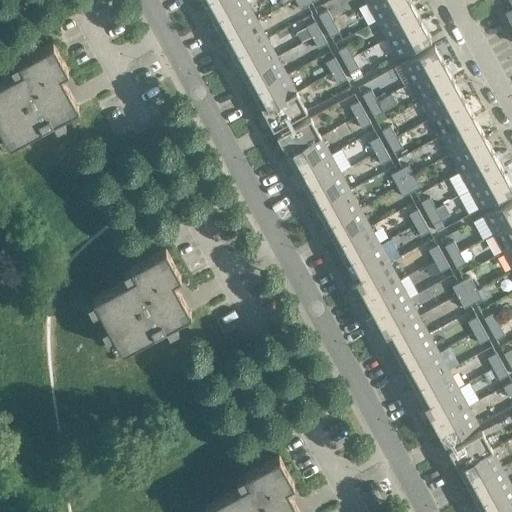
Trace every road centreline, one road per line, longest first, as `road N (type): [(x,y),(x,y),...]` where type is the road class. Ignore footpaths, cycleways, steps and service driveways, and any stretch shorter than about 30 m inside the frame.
road 1 (residential): [(425,511),(147,0)]
road 2 (residential): [(511,116),(449,0)]
